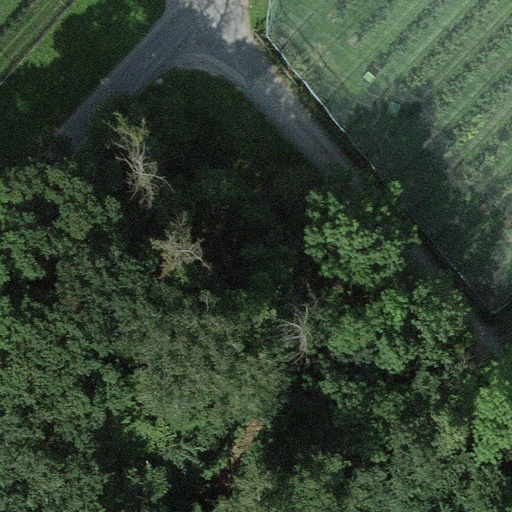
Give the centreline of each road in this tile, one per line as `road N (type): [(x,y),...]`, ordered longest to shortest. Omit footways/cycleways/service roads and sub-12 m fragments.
road 1 (track): [(511,371),(206,0)]
road 2 (unclassified): [(207,0),(0,227)]
